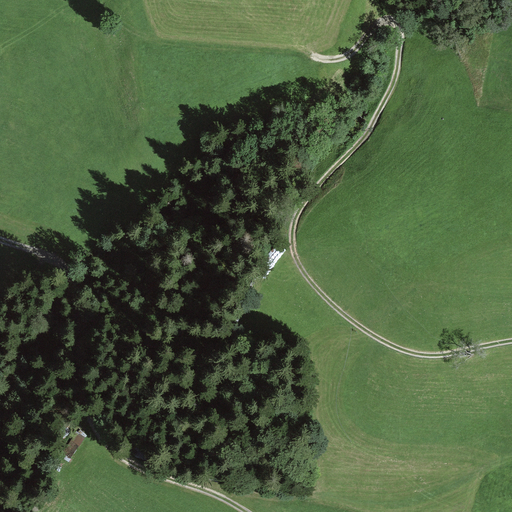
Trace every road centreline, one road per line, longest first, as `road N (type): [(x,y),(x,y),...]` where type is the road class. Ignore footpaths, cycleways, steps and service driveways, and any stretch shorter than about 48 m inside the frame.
road 1 (track): [(309,52),(327,56),(346,46),(373,15),(388,27),(381,60),(359,95),(286,179),(282,225),(291,258),(312,288),(398,349),(434,353),(511,339)]
road 2 (track): [(0,237),(53,266),(80,415),(110,449),(198,485),(239,511)]
road 3 (track): [(198,485),(383,496),(511,455)]
